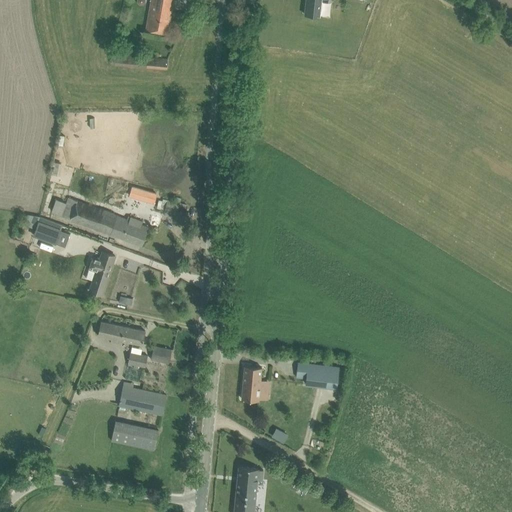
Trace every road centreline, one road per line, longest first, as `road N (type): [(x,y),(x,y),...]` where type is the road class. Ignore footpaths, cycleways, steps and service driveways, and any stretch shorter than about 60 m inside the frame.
road 1 (tertiary): [(200,503),(248,0)]
road 2 (unclassified): [(4,511),(27,488),(49,483),(200,503)]
road 3 (track): [(208,422),(228,425),(374,511)]
